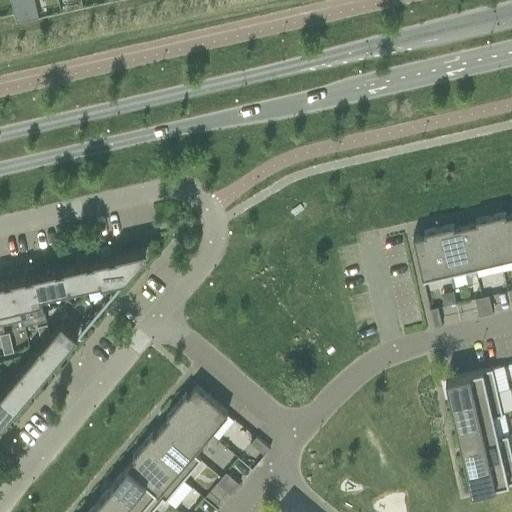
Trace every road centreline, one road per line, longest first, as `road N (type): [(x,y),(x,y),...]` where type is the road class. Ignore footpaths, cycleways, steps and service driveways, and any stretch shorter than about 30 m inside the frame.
road 1 (secondary): [(511,17),(0,132)]
road 2 (secondary): [(0,167),(511,53)]
road 3 (residential): [(158,316),(212,251),(215,230),(196,196),(176,189),(0,231)]
road 4 (residential): [(296,435),(365,364),(511,322)]
road 5 (residential): [(0,505),(158,316)]
road 6 (residential): [(158,316),(296,435)]
